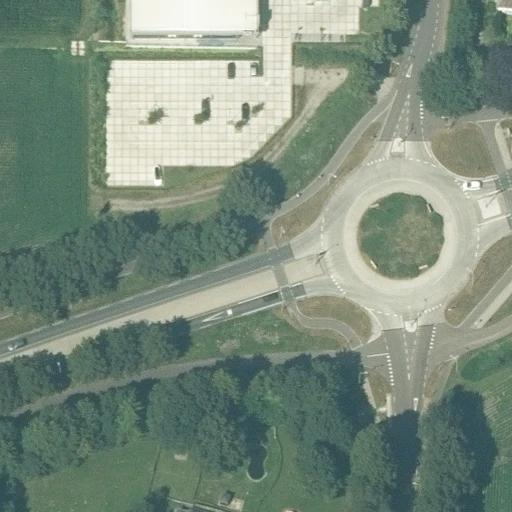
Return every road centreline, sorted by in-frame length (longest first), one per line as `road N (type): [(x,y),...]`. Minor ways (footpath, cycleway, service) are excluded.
road 1 (unclassified): [(0,416),(176,372),(409,354)]
road 2 (primary): [(0,385),(347,279)]
road 3 (primary): [(333,234),(0,350)]
road 4 (unclassified): [(402,511),(409,354)]
